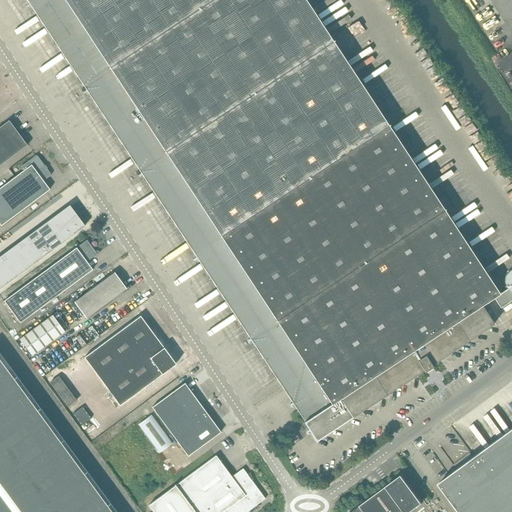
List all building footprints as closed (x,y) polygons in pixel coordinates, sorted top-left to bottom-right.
[(26,0),(82,84),(305,422),(318,441),(353,418),(424,371),(425,372),(433,367),(432,365),(494,324),(482,306),(494,298),(501,308),(511,300),(511,269),(511,270),(508,272),(506,275),(505,278),(504,282),(505,286),(507,288),(508,289),(499,294),(333,41),(305,0),(26,0)] [(0,165),(19,151),(27,145),(30,143),(18,127),(15,129),(9,121),(0,127),(0,165)] [(22,166),(23,171),(0,188),(0,224),(1,226),(50,190),(44,181),(50,176),(37,156),(27,162),(22,166)] [(69,205),(0,256),(0,288),(85,226),(83,223),(69,205)] [(79,246),(4,301),(20,323),(93,270),(87,262),(97,255),(87,240),(79,246)] [(115,273),(74,303),(86,319),(126,289),(115,273)] [(20,338),(33,355),(65,332),(52,315),(20,338)] [(84,358),(120,406),(176,364),(140,316),(84,358)] [(0,511),(116,511),(0,353),(0,511)] [(152,408),(170,432),(203,408),(185,383),(152,408)] [(203,408),(170,432),(188,456),(221,432),(203,408)] [(172,444),(151,416),(138,426),(159,454),(172,444)] [(511,511),(511,430),(439,484),(459,511),(511,511)] [(287,436),(293,445),(300,441),(294,431),(287,436)] [(216,456),(190,475),(217,511),(247,511),(265,499),(243,469),(231,477),(216,456)] [(217,511),(190,475),(149,505),(153,511),(217,511)] [(387,486),(351,511),(404,511),(409,509),(411,511),(422,504),(402,475),(387,486)]
